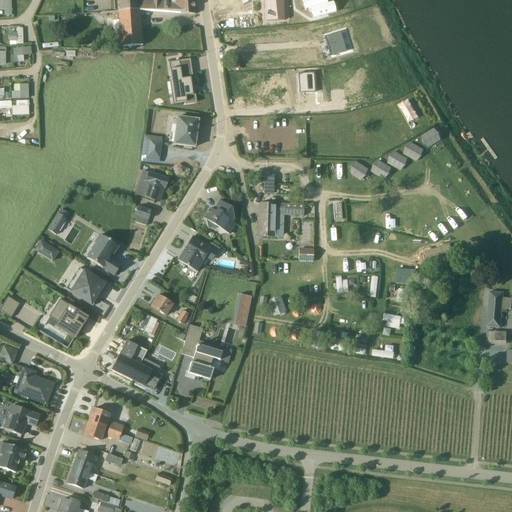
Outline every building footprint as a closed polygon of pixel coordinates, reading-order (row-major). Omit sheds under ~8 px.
[(9,0),(0,0),(0,11),(4,12),(4,17),(10,17),(9,0)] [(139,12),(137,0),(111,0),(113,13),(116,12),(116,14),(139,12)] [(139,0),(137,0),(139,12),(193,16),(192,0),(169,0),(169,4),(159,3),(159,0),(150,0),(151,0),(139,0)] [(276,0),(272,0),(264,0),(264,14),(277,13),(276,0)] [(289,0),(276,0),(277,13),(290,12),(289,0)] [(139,12),(116,14),(119,49),(141,47),(139,12)] [(8,34),(8,47),(15,47),(15,43),(16,43),(16,45),(22,45),(22,30),(15,30),(16,34),(8,34)] [(30,48),(11,50),(12,58),(30,56),(30,48)] [(184,106),(183,100),(192,99),(189,83),(181,84),(178,64),(168,66),(174,108),(184,106)] [(347,90),(357,87),(353,76),(344,79),(347,90)] [(18,93),(10,93),(11,100),(28,100),(27,86),(18,86),(18,93)] [(0,101),(9,101),(9,94),(3,95),(3,90),(0,90),(0,101)] [(10,104),(10,110),(11,117),(27,117),(27,108),(28,108),(28,102),(10,104)] [(171,146),(193,149),(195,138),(193,138),(194,133),(195,133),(197,122),(175,119),(171,146)] [(157,160),(160,144),(142,141),(139,157),(139,162),(157,165),(157,160)] [(404,156),(391,162),(397,175),(410,169),(404,156)] [(142,173),(134,196),(152,201),(153,201),(153,202),(157,203),(162,189),(163,190),(166,181),(142,173)] [(262,197),(272,197),(272,176),(262,176),(262,197)] [(354,192),(344,193),(345,205),(355,203),(354,192)] [(203,218),(206,231),(216,229),(227,236),(234,226),(230,224),(232,220),(230,210),(218,202),(212,212),(208,210),(203,218)] [(339,203),(331,204),(333,222),(340,221),(339,203)] [(258,205),(257,239),(282,240),(282,217),(302,218),(302,206),(258,205)] [(357,219),(372,218),(372,205),(357,206),(357,219)] [(133,224),(145,228),(149,212),(135,207),(131,219),(134,220),(133,224)] [(46,231),(55,237),(58,233),(63,225),(65,221),(56,215),(46,231)] [(390,227),(390,240),(410,240),(410,227),(390,227)] [(343,231),(342,232),(343,237),(344,237),(344,249),(352,249),(351,229),(343,230),(343,231)] [(113,277),(119,267),(108,260),(110,256),(111,257),(117,248),(97,236),(91,245),(93,246),(84,260),(113,277)] [(191,238),(176,262),(195,274),(203,259),(210,263),(216,253),(217,250),(208,245),(206,248),(191,238)] [(58,254),(39,242),(33,252),(51,264),(58,254)] [(297,251),(297,263),(311,263),(311,251),(297,251)] [(377,255),(364,256),(366,266),(377,266),(377,260),(378,260),(377,255)] [(349,259),(342,260),(344,274),(350,273),(350,272),(356,271),(355,259),(349,260),(349,259)] [(77,270),(64,290),(91,308),(97,299),(95,297),(97,294),(101,296),(106,288),(77,270)] [(302,276),(302,285),(314,286),(314,277),(302,276)] [(377,298),(378,277),(372,276),(372,284),(368,284),(367,297),(377,298)] [(341,279),(336,279),(337,295),(348,294),(347,282),(341,282),(341,279)] [(396,287),(395,303),(408,305),(409,287),(404,287),(404,288),(396,287)] [(291,300),(291,290),(276,289),(275,300),(291,300)] [(489,292),(485,328),(500,330),(501,314),(506,314),(506,311),(511,311),(511,304),(511,300),(503,299),(504,294),(489,292)] [(252,298),(238,295),(232,326),(246,329),(252,298)] [(155,296),(148,308),(164,318),(172,306),(155,296)] [(189,296),(186,301),(192,305),(195,300),(189,296)] [(0,306),(0,313),(9,319),(18,306),(6,299),(1,307),(0,306)] [(84,317),(58,301),(47,318),(56,323),(53,327),(53,328),(73,340),(87,319),(84,317)] [(267,301),(266,308),(289,311),(290,304),(267,301)] [(181,312),(175,322),(182,326),(188,316),(181,312)] [(386,315),(385,323),(387,323),(386,328),(399,331),(400,326),(401,326),(401,325),(406,326),(407,320),(386,315)] [(156,322),(145,317),(138,332),(147,336),(147,337),(151,339),(151,337),(152,338),(157,325),(155,324),(156,322)] [(201,331),(188,327),(180,356),(190,359),(186,375),(208,381),(211,371),(208,370),(210,361),(226,366),(230,353),(197,343),(201,331)] [(271,327),(268,341),(287,344),(288,338),(284,337),(285,329),(271,327)] [(485,332),(485,346),(506,347),(506,333),(485,332)] [(292,338),(291,345),(306,347),(307,341),(292,338)] [(314,338),(312,348),(323,350),(325,340),(314,338)] [(335,340),(333,352),(344,354),(346,342),(335,340)] [(145,353),(125,343),(113,367),(121,371),(119,376),(130,382),(141,360),(145,353)] [(354,344),(352,354),(365,357),(366,346),(354,344)] [(15,353),(2,348),(0,354),(0,361),(10,365),(15,353)] [(378,349),(377,358),(387,359),(388,350),(378,349)] [(153,378),(158,368),(141,360),(130,382),(151,393),(156,382),(148,377),(148,376),(153,378)] [(34,375),(22,370),(13,394),(44,406),(52,386),(38,380),(37,382),(32,380),(34,375)] [(2,421),(0,426),(0,429),(20,437),(24,428),(27,427),(34,430),(39,416),(30,413),(30,414),(10,406),(5,421),(2,421)] [(108,416),(92,410),(87,424),(103,429),(108,416)] [(128,446),(131,439),(120,435),(107,431),(87,424),(82,436),(100,443),(102,437),(128,446)] [(110,424),(107,431),(120,435),(122,428),(110,424)] [(136,430),(133,438),(145,442),(148,435),(136,430)] [(139,443),(133,440),(129,452),(134,454),(139,443)] [(0,469),(14,474),(18,461),(22,462),(25,453),(0,443),(0,469)] [(77,451),(70,469),(88,475),(94,457),(77,451)] [(133,456),(125,453),(123,459),(130,462),(133,456)] [(121,461),(106,455),(103,462),(119,468),(121,461)] [(70,469),(64,485),(82,491),(86,481),(94,483),(96,477),(70,469)] [(97,477),(95,484),(117,491),(119,483),(97,477)] [(0,497),(10,501),(14,489),(0,484),(0,497)] [(118,502),(92,493),(90,499),(117,508),(118,502)] [(59,499),(55,511),(80,511),(83,506),(68,500),(67,502),(59,499)] [(119,511),(120,511),(113,508),(113,507),(100,503),(99,503),(96,511),(119,511)]
